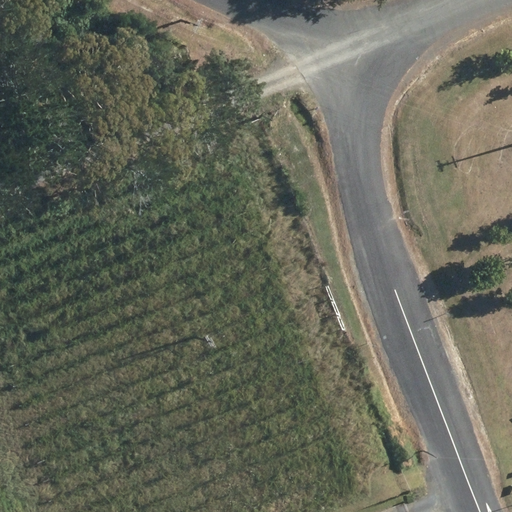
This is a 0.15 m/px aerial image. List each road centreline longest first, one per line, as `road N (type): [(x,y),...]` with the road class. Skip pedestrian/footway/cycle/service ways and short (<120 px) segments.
road 1 (unclassified): [(335,65),(400,304),(482,511)]
road 2 (residential): [(496,0),(335,65)]
